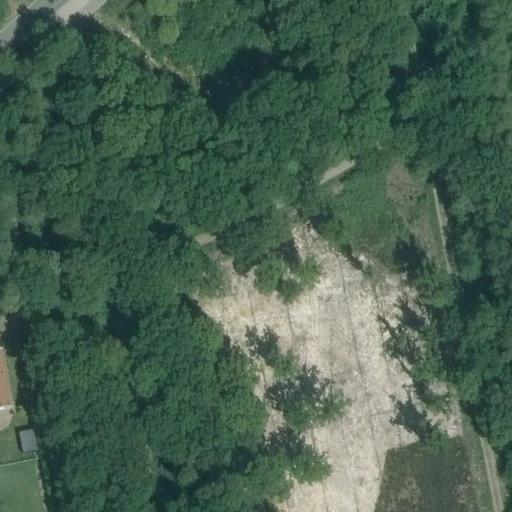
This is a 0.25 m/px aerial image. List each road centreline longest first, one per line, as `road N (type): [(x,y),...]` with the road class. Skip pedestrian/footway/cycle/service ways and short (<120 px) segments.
road 1 (track): [(505,511),(437,192),(407,0)]
road 2 (unclassified): [(64,511),(0,180)]
